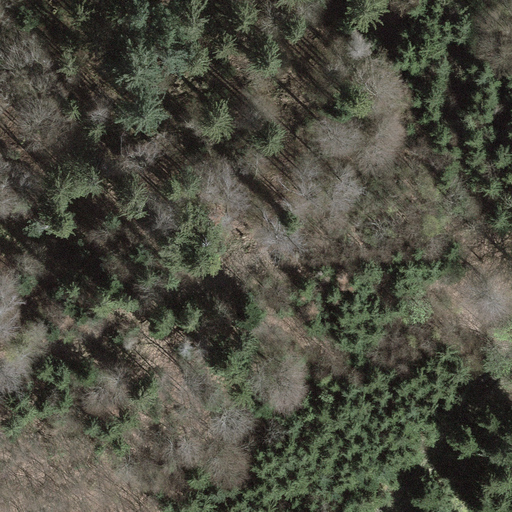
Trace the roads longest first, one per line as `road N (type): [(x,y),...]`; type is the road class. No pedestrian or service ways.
road 1 (track): [(511,308),(349,276),(0,362)]
road 2 (track): [(511,353),(429,434),(382,511)]
